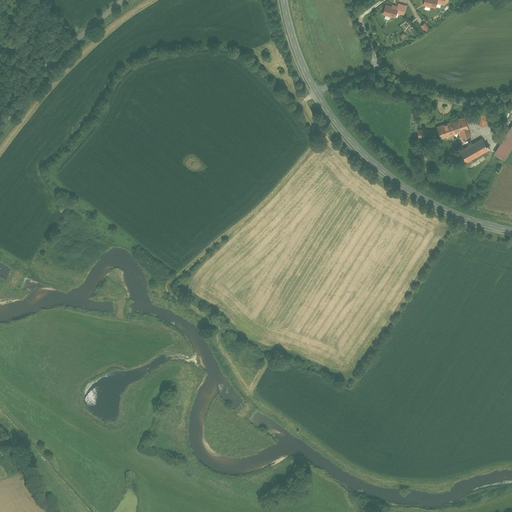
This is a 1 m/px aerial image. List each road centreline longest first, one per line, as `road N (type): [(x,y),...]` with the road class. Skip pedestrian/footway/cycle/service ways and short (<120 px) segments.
road 1 (tertiary): [(283,0),(303,70),(356,149),(434,205),(511,231)]
road 2 (residential): [(0,130),(59,57),(125,0)]
